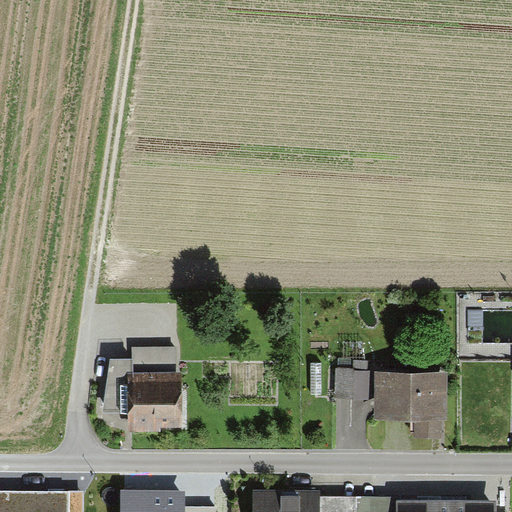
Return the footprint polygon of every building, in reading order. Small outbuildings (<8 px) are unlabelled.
[(129,431),(163,431),(162,426),(181,426),(179,373),(176,373),(175,345),(132,346),(132,360),(111,360),(104,413),(129,413),(129,431)] [(334,397),(369,399),(370,370),(353,369),(336,368),(334,397)] [(374,374),(374,421),(414,421),(414,437),(445,437),(445,420),(447,420),(447,374),(374,374)] [(184,511),(184,506),(185,490),(122,490),(121,511),(184,511)] [(58,492),(0,491),(0,511),(82,511),(82,493),(58,492)] [(253,511),(355,511),(355,496),(320,497),(320,491),(254,491),(253,511)] [(495,511),(496,501),(400,500),(400,496),(355,496),(355,511),(495,511)]
